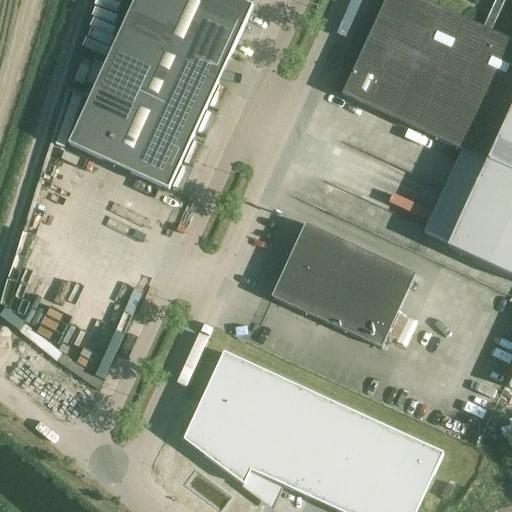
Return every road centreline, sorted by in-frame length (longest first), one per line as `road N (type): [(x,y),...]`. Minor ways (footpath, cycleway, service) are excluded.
road 1 (unclassified): [(121,485),(343,0)]
road 2 (unclassified): [(299,0),(89,458)]
road 3 (track): [(84,0),(0,278)]
